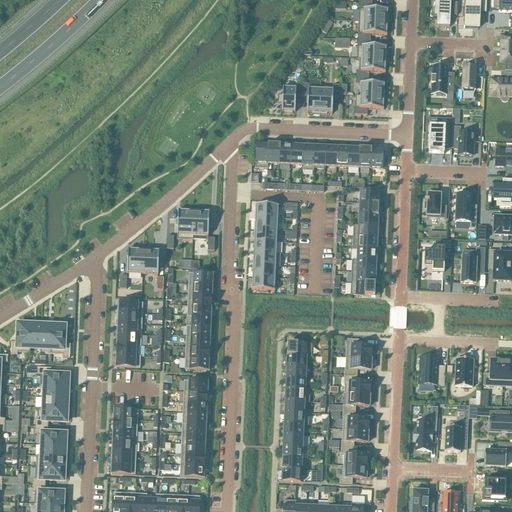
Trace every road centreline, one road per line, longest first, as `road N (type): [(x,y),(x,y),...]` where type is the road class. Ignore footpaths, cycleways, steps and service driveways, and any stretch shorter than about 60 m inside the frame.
road 1 (residential): [(225,146),(235,306),(226,511)]
road 2 (residential): [(87,261),(96,282),(86,511)]
road 3 (residential): [(225,146),(247,127),(407,134)]
road 4 (residential): [(87,261),(225,146)]
road 5 (trunk): [(0,86),(98,0)]
road 6 (residential): [(392,468),(398,339)]
road 7 (residential): [(400,296),(406,169)]
